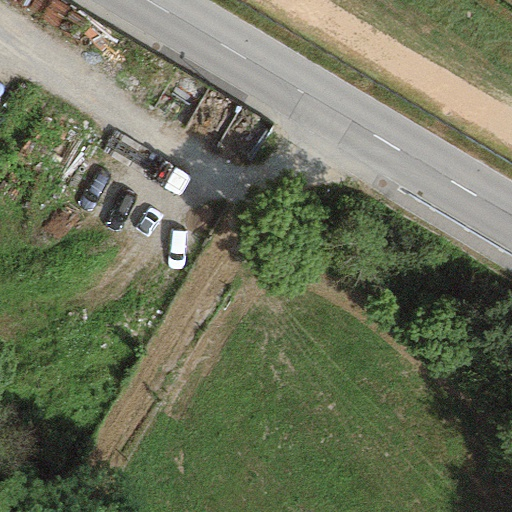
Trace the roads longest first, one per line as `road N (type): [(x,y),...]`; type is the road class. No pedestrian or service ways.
road 1 (tertiary): [(511,221),(142,0)]
road 2 (track): [(250,192),(83,484),(98,511)]
road 3 (track): [(511,130),(297,0)]
